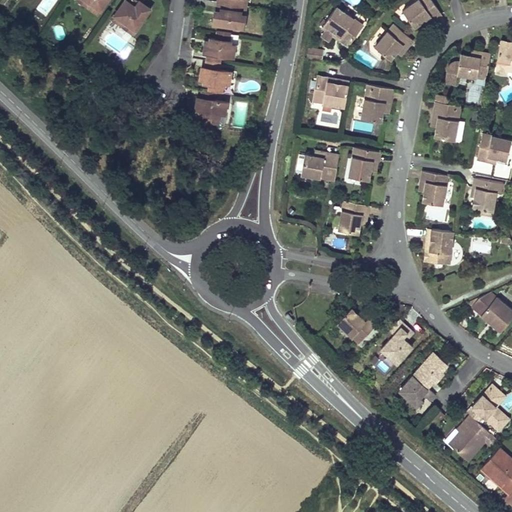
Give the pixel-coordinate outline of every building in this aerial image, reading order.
[(122,0),(113,13),(123,20),(126,16),(136,23),(147,8),(137,1),(137,0),(122,0)] [(151,2),(147,0),(137,0),(137,1),(147,8),(151,2)] [(242,0),(217,0),(216,5),(224,6),(222,18),(244,21),(246,9),(242,8),(242,0)] [(431,0),(416,0),(403,10),(414,27),(423,21),(431,15),(434,20),(442,14),(431,0)] [(224,6),(216,5),(215,17),(222,18),(224,6)] [(362,24),(336,5),(321,26),(332,34),(335,31),(340,35),(338,38),(343,42),(347,45),(362,24)] [(431,15),(423,21),(426,26),(429,23),(434,20),(431,15)] [(126,16),(123,20),(134,27),(136,23),(126,16)] [(412,39),(393,23),(374,44),(389,57),(396,49),(401,43),(405,46),(408,43),(412,39)] [(232,27),(218,25),(217,32),(212,31),(211,34),(211,39),(209,39),(205,41),(208,45),(207,53),(222,56),(223,48),(234,50),(236,38),(231,37),(232,27)] [(511,40),(500,39),(495,65),(508,68),(511,68),(511,40)] [(405,46),(401,43),(396,49),(400,53),(405,46)] [(308,45),(306,56),(322,59),(324,48),(308,45)] [(455,83),(457,72),(485,77),(490,52),(480,50),(479,56),(470,54),(460,53),(459,61),(456,61),(453,62),(451,63),(449,65),(447,67),(446,69),(444,81),(455,83)] [(222,56),(207,53),(206,62),(202,65),(205,68),(207,69),(206,74),(206,76),(210,77),(209,84),(217,85),(224,86),(226,76),(230,77),(232,65),(221,63),(222,56)] [(327,76),(316,74),(311,99),(344,106),(349,81),(345,80),(333,78),(333,81),(326,80),(327,76)] [(392,87),(367,82),(361,117),(380,121),(382,111),(384,102),(389,103),(391,94),(392,87)] [(209,84),(203,83),(202,92),(198,95),(200,98),(202,98),(201,106),(206,106),(205,114),(220,116),(221,106),(226,106),(228,94),(216,93),(217,85),(209,84)] [(449,95),(438,93),(436,100),(447,102),(449,95)] [(447,102),(436,100),(433,115),(439,116),(437,124),(435,135),(455,139),(461,105),(447,102)] [(511,140),(482,134),(477,156),(476,161),(485,163),(487,158),(497,160),(506,162),(511,140)] [(379,150),(354,145),(348,174),(368,178),(370,168),(372,159),(377,160),(378,157),(379,150)] [(305,153),(301,173),(334,179),(338,154),(333,153),(325,151),(324,156),(315,155),(305,153)] [(447,175),(423,170),(421,180),(426,181),(424,190),(422,200),(442,204),(447,175)] [(474,195),(472,204),(481,206),(493,208),(496,190),(502,191),(504,182),(474,175),(473,182),(473,185),(476,186),(474,195)] [(368,204),(342,199),(337,228),(357,232),(359,222),(361,213),(366,214),(368,204)] [(431,207),(429,218),(444,221),(446,209),(431,207)] [(454,230),(427,227),(426,235),(426,243),(429,243),(429,249),(425,249),(424,260),(450,262),(454,230)] [(511,316),(511,307),(491,290),(479,295),(472,304),(479,310),(489,319),(492,315),(497,320),(495,323),(501,329),(511,316)] [(479,295),(468,301),(472,304),(479,295)] [(359,315),(351,307),(338,322),(359,342),(376,324),(369,318),(366,321),(359,315)] [(362,312),(359,315),(366,321),(369,318),(366,315),(362,312)] [(492,315),(489,319),(495,323),(497,320),(492,315)] [(394,334),(381,348),(388,353),(390,350),(401,359),(414,345),(408,340),(405,336),(412,329),(407,325),(401,319),(390,330),(394,334)] [(412,329),(405,336),(408,340),(415,332),(412,329)] [(401,359),(390,350),(388,353),(398,363),(401,359)] [(437,358),(433,354),(414,375),(426,386),(433,379),(436,378),(441,373),(441,370),(447,363),(439,355),(437,358)] [(414,375),(401,390),(418,406),(423,400),(419,395),(422,392),(429,400),(435,394),(426,386),(414,375)] [(491,383),(472,404),(499,428),(506,420),(493,407),(496,404),(492,400),(500,390),(491,383)] [(492,400),(496,404),(504,394),(502,392),(500,390),(492,400)] [(493,407),(506,420),(509,417),(496,404),(493,407)] [(459,430),(454,435),(460,440),(453,447),(467,459),(486,438),(473,426),(478,421),(468,413),(463,419),(467,422),(459,430)] [(467,422),(463,419),(456,427),(459,430),(467,422)] [(460,440),(454,435),(447,442),(453,447),(460,440)] [(499,446),(481,466),(488,471),(491,467),(508,483),(505,487),(509,490),(510,491),(511,489),(511,461),(507,458),(510,455),(499,446)] [(508,483),(491,467),(488,471),(505,487),(508,483)]
